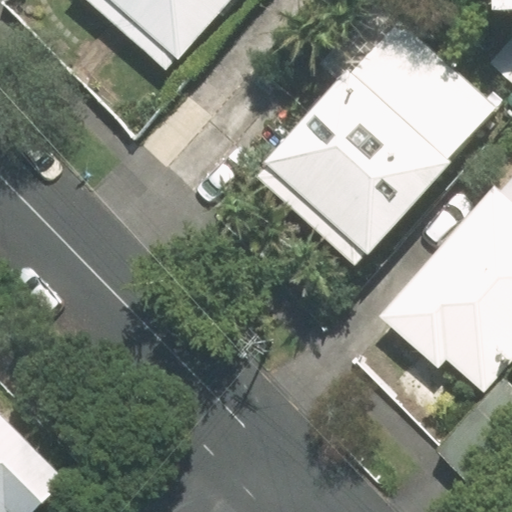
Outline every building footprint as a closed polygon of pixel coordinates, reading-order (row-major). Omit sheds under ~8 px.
[(106,0),(177,63),(233,0),(106,0)] [(511,0),(503,0),(504,15),(511,14),(511,0)] [(270,172),(368,260),(498,116),(399,28),(270,172)] [(447,362),(486,396),(511,367),(511,182),(388,321),(441,368),(447,362)] [(511,478),(511,381),(510,380),(437,458),(487,505),(511,478)] [(0,511),(32,511),(64,482),(0,413),(0,511)]
